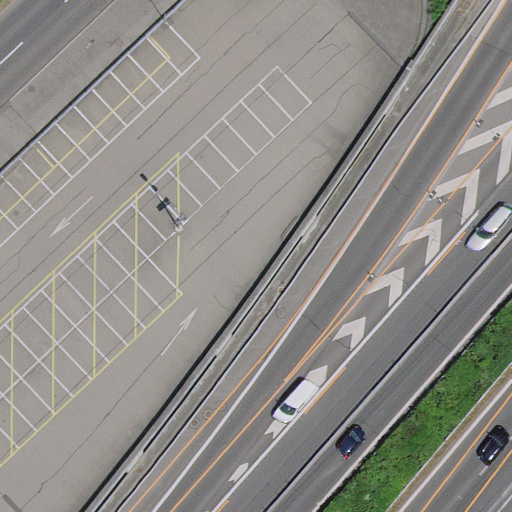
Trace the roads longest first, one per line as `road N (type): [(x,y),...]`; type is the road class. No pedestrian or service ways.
road 1 (motorway): [(511,23),(280,372),(176,511)]
road 2 (motorway): [(511,231),(259,511)]
